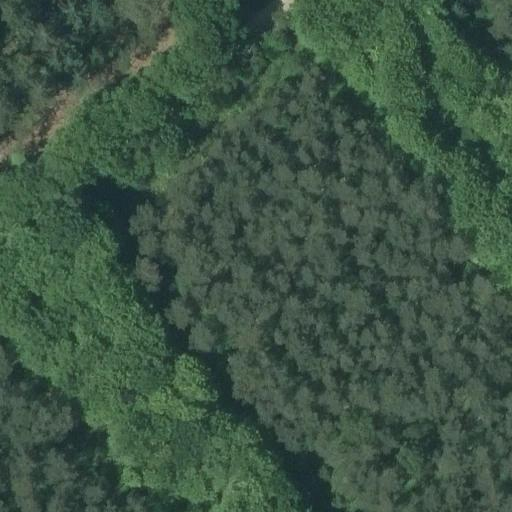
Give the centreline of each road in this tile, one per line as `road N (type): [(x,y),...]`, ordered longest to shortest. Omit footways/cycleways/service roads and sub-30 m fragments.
road 1 (track): [(15,236),(299,0)]
road 2 (track): [(15,236),(239,511)]
road 3 (track): [(352,0),(511,188)]
